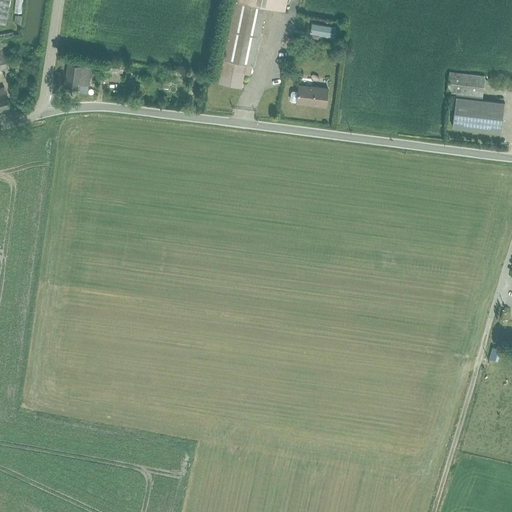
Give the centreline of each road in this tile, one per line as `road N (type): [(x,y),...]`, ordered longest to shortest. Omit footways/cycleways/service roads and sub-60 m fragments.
road 1 (residential): [(42,105),(511,158)]
road 2 (track): [(486,334),(433,511)]
